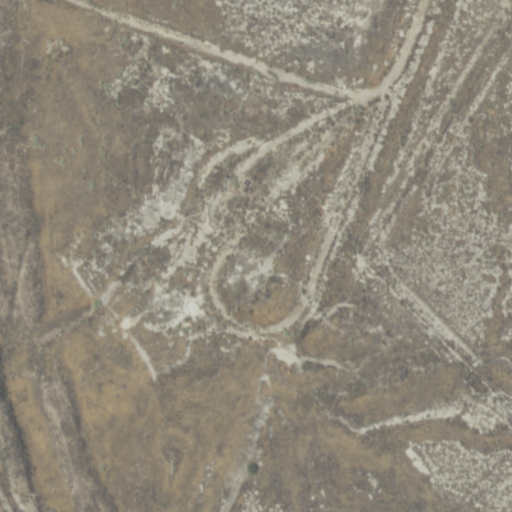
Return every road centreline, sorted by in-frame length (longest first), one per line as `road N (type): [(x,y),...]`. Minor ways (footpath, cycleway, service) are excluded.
road 1 (track): [(350,68),(407,68),(371,162),(319,240),(283,230),(251,183),(272,130),(350,68)]
road 2 (track): [(61,511),(49,475),(12,423),(0,311)]
